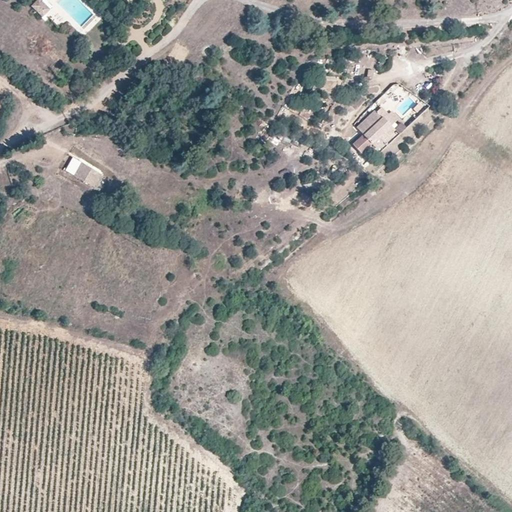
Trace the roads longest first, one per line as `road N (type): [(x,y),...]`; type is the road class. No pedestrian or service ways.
road 1 (unclassified): [(511,3),(497,18),(409,24),(323,23),(244,0)]
road 2 (track): [(65,116),(93,103),(169,37),(198,0)]
